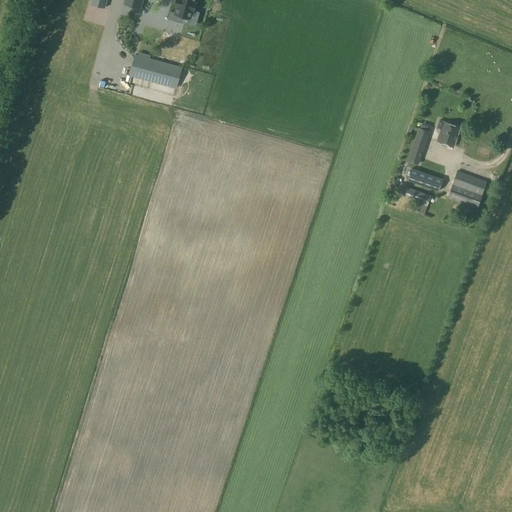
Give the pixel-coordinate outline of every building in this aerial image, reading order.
[(143,0),(123,0),(123,4),(141,9),(143,0)] [(144,0),(140,14),(162,20),(167,0),(144,0)] [(197,3),(195,2),(195,0),(176,0),(175,5),(177,6),(175,13),(170,11),(168,18),(180,22),(182,16),(190,18),(193,10),(194,11),(197,3)] [(93,50),(96,41),(63,30),(60,39),(93,50)] [(184,50),(186,37),(157,32),(156,38),(135,35),(133,46),(198,57),(199,53),(184,50)] [(186,40),(184,49),(200,53),(202,43),(186,40)] [(182,67),(134,54),(128,76),(176,89),(182,67)] [(129,102),(124,116),(149,125),(154,111),(129,102)] [(439,119),(436,128),(441,130),(437,141),(454,147),(461,127),(444,121),(439,119)] [(408,160),(418,164),(429,131),(419,128),(408,160)] [(426,185),(440,190),(443,181),(430,177),(430,176),(410,169),(407,180),(426,185)] [(457,171),(448,199),(459,202),(474,208),(484,181),(457,171)] [(408,187),(403,197),(415,202),(412,211),(424,215),(431,196),(428,195),(429,193),(412,187),(411,188),(408,187)]
